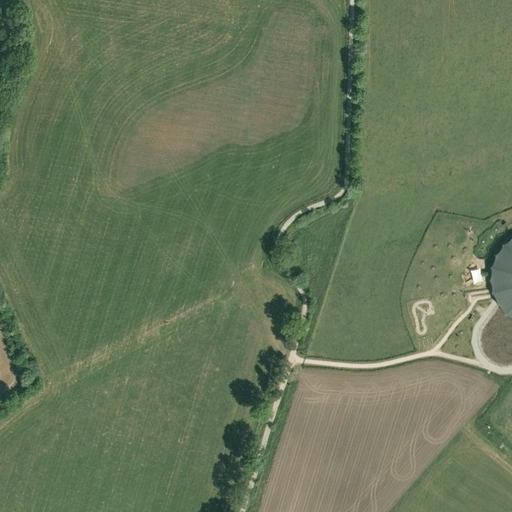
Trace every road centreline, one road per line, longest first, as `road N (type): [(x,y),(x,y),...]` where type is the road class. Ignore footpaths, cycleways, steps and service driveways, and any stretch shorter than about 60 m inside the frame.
road 1 (track): [(291,358),(372,366),(436,352),(511,371)]
road 2 (track): [(305,303),(242,511)]
